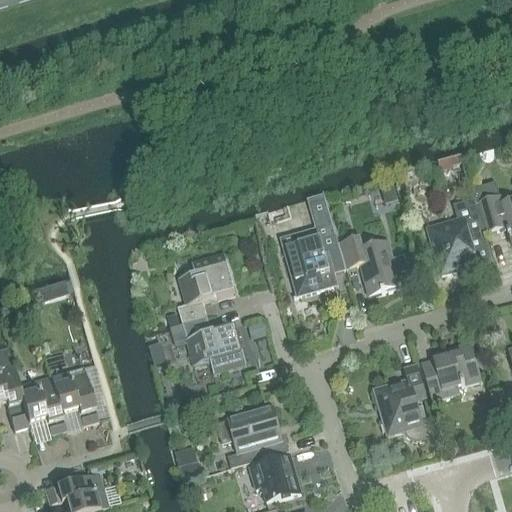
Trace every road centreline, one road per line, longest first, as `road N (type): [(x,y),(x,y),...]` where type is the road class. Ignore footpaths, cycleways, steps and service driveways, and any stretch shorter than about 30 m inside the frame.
road 1 (residential): [(454,486),(438,481),(359,497),(316,377)]
road 2 (residential): [(316,377),(332,358),(403,328),(511,298)]
